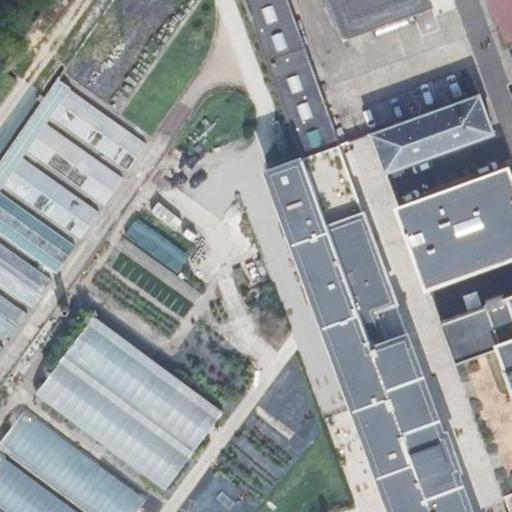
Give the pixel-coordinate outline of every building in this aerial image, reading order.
[(283,0),(244,0),(273,79),(308,66),(283,0)] [(336,0),(348,31),(431,0),(336,0)] [(163,56),(136,94),(165,115),(192,77),(163,56)] [(0,359),(149,144),(70,93),(0,192),(0,359)] [(477,95),(372,134),(385,169),(491,130),(477,95)] [(426,511),(473,511),(456,467),(460,466),(446,431),(443,432),(337,146),(303,159),(426,511)] [(511,186),(506,170),(400,208),(428,283),(511,251),(511,186)] [(136,220),(125,234),(175,269),(185,255),(136,220)] [(511,295),(442,321),(457,361),(501,344),(511,374),(511,295)] [(92,319),(34,402),(167,502),(230,416),(92,319)] [(22,416),(0,449),(0,511),(137,511),(144,503),(22,416)] [(257,418),(189,511),(257,511),(300,454),(257,418)]
